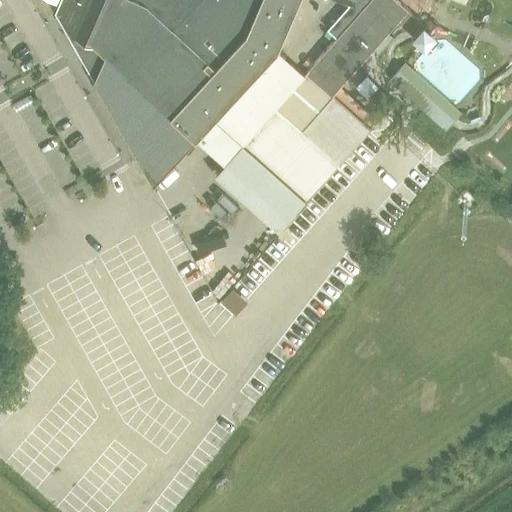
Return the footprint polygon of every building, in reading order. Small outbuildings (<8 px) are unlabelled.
[(60,0),(56,12),(71,38),(114,114),(139,158),(154,185),(197,138),(198,137),(203,142),(225,161),(216,173),(280,230),(372,127),(334,93),(398,21),(421,40),(431,29),(409,9),(409,8),(399,0),(60,0)] [(458,118),(401,67),(390,79),(447,130),(458,118)] [(386,124),(397,115),(388,104),(377,113),(386,124)] [(179,221),(189,236),(197,231),(187,215),(179,221)] [(275,252),(268,257),(267,255),(258,261),(270,279),(286,269),(275,252)] [(254,267),(233,287),(248,303),(269,282),(254,267)]
